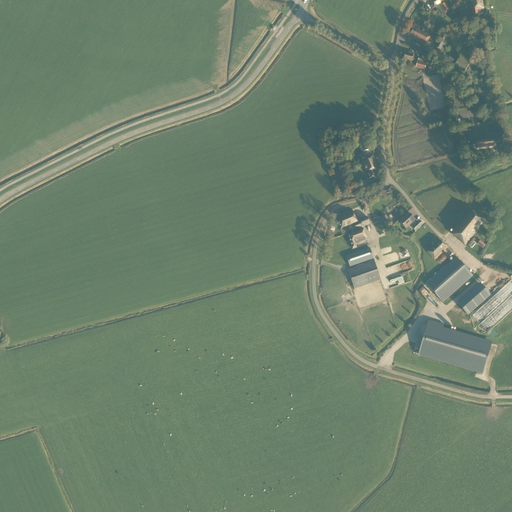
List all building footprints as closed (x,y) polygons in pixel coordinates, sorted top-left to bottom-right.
[(446,0),(433,0),(431,2),(432,5),(430,6),(432,9),(441,3),(442,5),(440,7),(445,14),(450,10),(445,3),(444,2),(446,1),(446,0)] [(467,2),(469,1),(470,9),(472,8),(473,16),(478,15),(478,11),(484,9),(482,0),(465,0),(465,1),(467,2)] [(432,43),(434,38),(418,30),(420,27),(415,24),(413,28),(412,28),(408,35),(412,38),(412,39),(426,46),(428,41),(432,43)] [(446,39),(441,37),(436,48),(441,50),(446,39)] [(408,55),(405,54),(404,60),(412,62),(414,54),(408,53),(408,55)] [(454,66),(464,73),(472,61),(461,55),(454,66)] [(418,61),(416,67),(425,70),(426,64),(418,61)] [(363,152),(369,151),(365,139),(360,141),(363,152)] [(493,147),(495,146),(496,144),(496,142),(495,141),(493,140),(477,142),(475,145),(475,147),(478,150),(493,147)] [(362,161),(361,161),(365,172),(367,172),(370,179),(376,177),(374,172),(379,170),(374,156),(366,159),(365,157),(362,158),(361,159),(361,160),(362,161)] [(370,187),(368,180),(361,182),(364,189),(370,187)] [(481,227),(480,226),(484,221),(470,210),(451,234),(465,246),(481,227)] [(335,217),(337,220),(336,220),(342,232),(346,230),(345,228),(352,226),(354,231),(363,227),(368,225),(365,218),(360,220),(360,222),(357,223),(352,211),(351,212),(351,211),(341,215),(335,217)] [(400,223),(406,229),(415,220),(409,214),(404,218),(405,219),(400,223)] [(373,220),(374,224),(385,220),(384,216),(373,220)] [(415,225),(419,229),(423,225),(420,221),(415,225)] [(357,248),(356,244),(367,240),(363,228),(351,232),(352,233),(347,235),(353,249),(357,248)] [(427,252),(434,260),(447,248),(440,240),(437,243),(434,240),(431,244),(433,247),(427,252)] [(370,249),(368,249),(346,257),(350,267),(371,260),(371,262),(348,270),(354,289),(381,280),(370,249)] [(426,284),(443,303),(473,276),(456,257),(426,284)] [(490,295),(480,284),(458,304),(468,315),(490,295)] [(430,319),(419,355),(482,373),(490,346),(442,332),(444,324),(430,319)]
